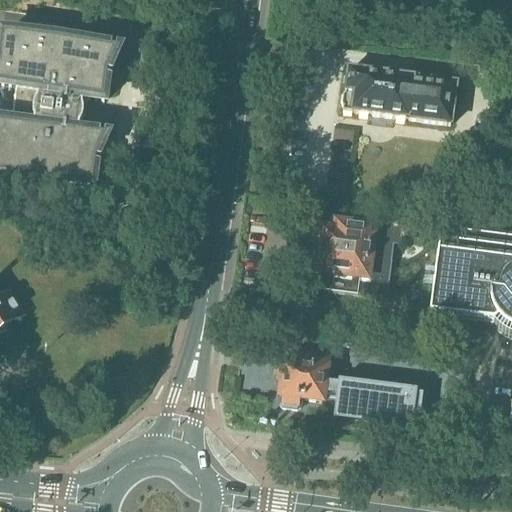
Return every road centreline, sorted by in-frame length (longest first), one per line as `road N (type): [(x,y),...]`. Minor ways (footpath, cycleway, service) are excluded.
road 1 (secondary): [(193,352),(244,0)]
road 2 (primary): [(348,511),(202,486)]
